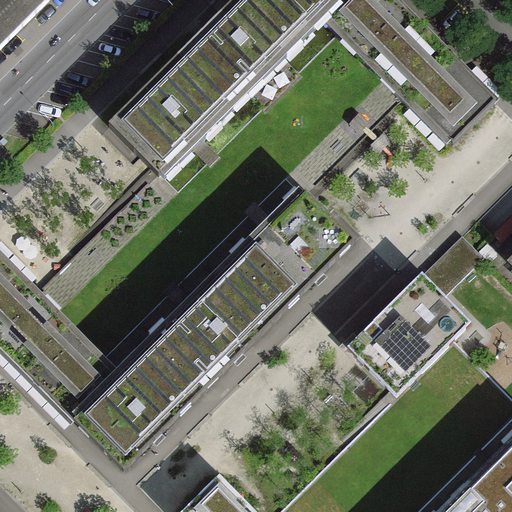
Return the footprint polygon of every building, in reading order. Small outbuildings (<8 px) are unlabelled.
[(0,0),(0,49),(49,0),(0,0)] [(343,0),(237,0),(216,21),(204,33),(258,86),(326,18),(343,0)] [(343,0),(326,18),(382,75),(433,25),(407,0),(343,0)] [(433,25),(382,75),(449,142),(500,91),(458,50),(433,25)] [(258,86),(204,33),(146,90),(114,123),(167,176),(258,86)] [(364,237),(311,183),(233,260),(286,314),(324,276),(364,237)] [(463,235),(430,268),(453,291),(486,258),(463,235)] [(76,415),(124,367),(0,242),(0,338),(13,351),(76,415)] [(511,248),(500,260),(511,271),(511,248)] [(286,314),(233,260),(154,337),(207,391),(242,357),(286,314)] [(392,305),(439,351),(476,314),(453,291),(430,268),(421,277),(392,305)] [(355,342),(402,388),(439,351),(392,305),(360,337),(355,342)] [(207,391),(154,337),(124,367),(76,415),(129,468),(160,438),(207,391)] [(511,511),(511,440),(461,491),(481,511),(511,511)] [(257,511),(221,475),(184,511),(257,511)] [(481,511),(461,491),(439,511),(481,511)]
